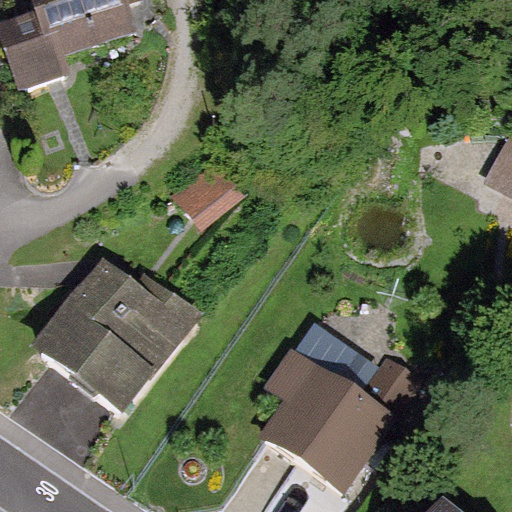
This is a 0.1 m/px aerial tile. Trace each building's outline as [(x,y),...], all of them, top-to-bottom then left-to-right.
[(109,0),(7,0),(18,28),(0,34),(0,106),(2,110),(57,89),(51,75),(127,46),(109,0)] [(511,202),(511,131),(488,194),(511,202)] [(107,426),(183,337),(95,263),(19,352),(107,426)] [(363,400),(385,372),(319,322),(298,350),(363,400)] [(384,435),(287,370),(236,447),(333,511),(384,435)]
